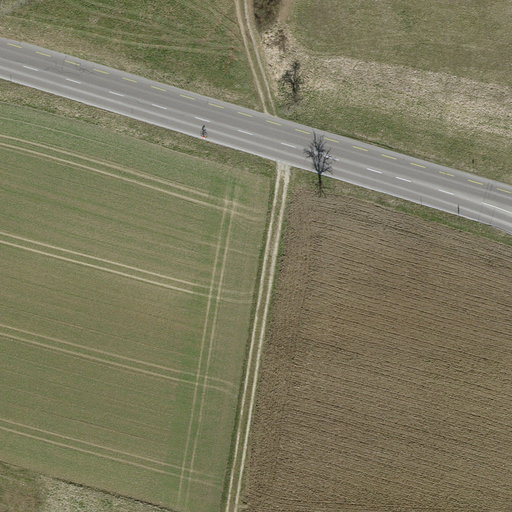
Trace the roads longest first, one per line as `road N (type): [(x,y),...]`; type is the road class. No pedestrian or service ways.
road 1 (primary): [(0,55),(511,212)]
road 2 (track): [(277,138),(242,0)]
